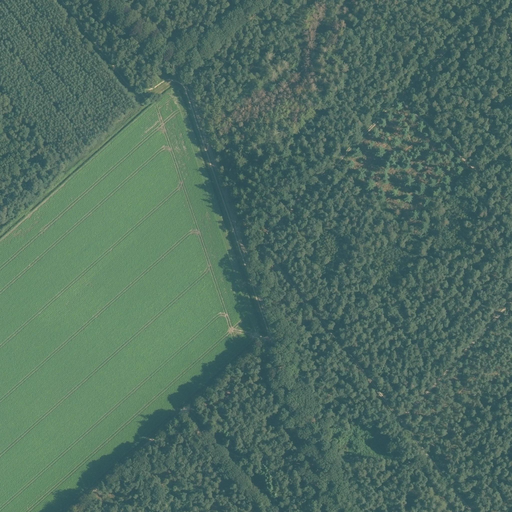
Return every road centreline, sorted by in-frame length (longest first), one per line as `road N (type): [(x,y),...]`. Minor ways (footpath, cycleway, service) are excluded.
road 1 (unclassified): [(332,511),(177,60),(103,0)]
road 2 (track): [(269,252),(472,511)]
road 3 (track): [(65,511),(269,332)]
road 4 (track): [(397,95),(257,237),(269,252)]
road 5 (track): [(511,299),(400,420)]
road 6 (track): [(511,205),(397,95)]
road 7 (track): [(494,0),(397,95)]
